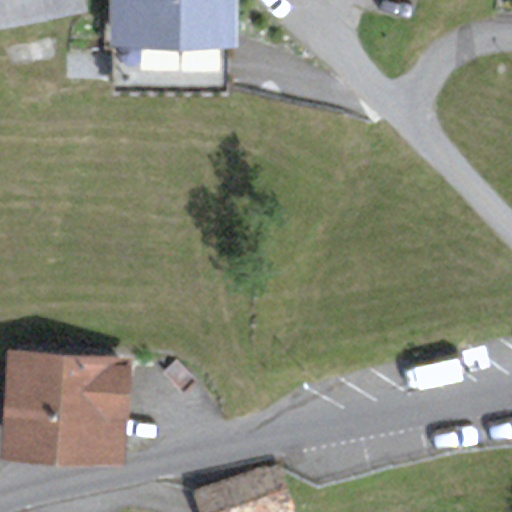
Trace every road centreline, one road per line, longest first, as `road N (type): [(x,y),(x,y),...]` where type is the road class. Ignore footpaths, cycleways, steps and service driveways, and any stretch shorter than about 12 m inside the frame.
road 1 (unclassified): [(511,388),(0,499)]
road 2 (residential): [(511,40),(489,38),(426,64),(397,114),(511,228)]
